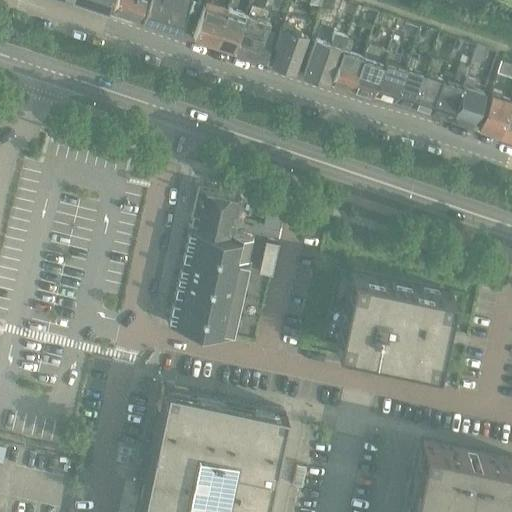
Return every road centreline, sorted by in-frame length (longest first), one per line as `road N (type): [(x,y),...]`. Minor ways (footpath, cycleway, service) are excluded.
road 1 (residential): [(511,158),(22,0)]
road 2 (residential): [(131,330),(511,413)]
road 3 (secondary): [(177,114),(511,226)]
road 4 (residential): [(131,330),(177,114)]
road 5 (secondary): [(0,54),(177,114)]
road 6 (residential): [(106,511),(105,448),(131,330)]
